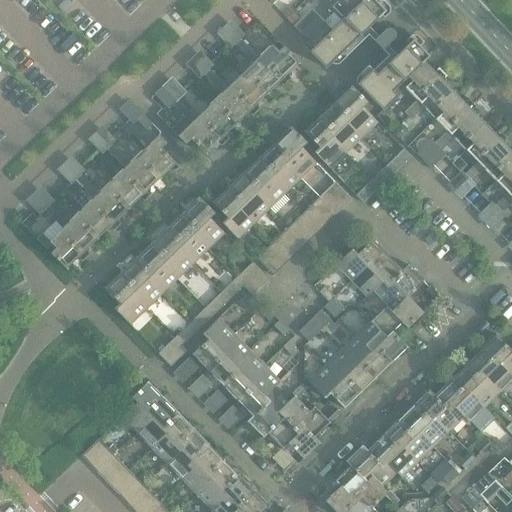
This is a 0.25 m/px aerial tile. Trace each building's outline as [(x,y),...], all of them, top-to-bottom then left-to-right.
[(324,70),(368,28),(383,13),(370,0),(363,0),(340,22),(308,54),(324,70)] [(317,17),(334,0),(318,0),(321,2),(311,12),(317,17)] [(340,22),(363,0),(334,0),(317,17),(322,23),(332,14),(340,22)] [(281,13),(286,19),(293,12),(288,6),(281,13)] [(249,50),(239,40),(234,45),(243,55),(249,50)] [(407,78),(424,62),(428,58),(412,41),(376,76),(372,72),(357,86),(382,112),(406,89),(412,83),(407,78)] [(288,74),(298,64),(283,49),(277,54),(271,47),(258,59),(249,50),(243,55),(253,65),(255,62),(262,69),(267,64),(286,85),(291,80),(288,77),(288,74)] [(286,85),(267,64),(262,69),(255,62),(253,65),(240,77),(247,84),(251,80),(266,95),(275,86),(279,86),(282,89),(286,85)] [(421,93),(443,72),(439,68),(437,70),(432,70),(424,62),(407,78),(412,83),(406,89),(417,100),(411,106),(418,114),(424,108),(420,104),(426,98),(421,93)] [(218,79),(209,70),(203,76),(212,86),(218,79)] [(437,109),(454,92),(445,83),(445,78),(447,77),(443,72),(421,93),(426,98),(420,104),(424,108),(435,119),(441,114),(437,109)] [(257,104),(266,95),(251,80),(247,84),(240,77),(227,89),(218,79),(212,86),(221,95),(224,92),(231,99),(235,95),(255,115),(259,111),(256,109),(257,104)] [(376,125),(361,109),(366,104),(350,87),(331,105),(335,109),(334,111),(345,122),(343,124),(360,141),(376,125)] [(255,115),(235,95),(231,99),(224,92),(221,95),(208,107),(215,114),(220,110),(235,125),(244,117),(248,117),(250,119),(255,115)] [(451,124),(472,104),(468,99),(466,101),(462,101),(454,92),(437,109),(441,114),(435,119),(447,131),(440,137),(447,145),(454,139),(450,135),(456,129),(451,124)] [(187,110),(178,100),(172,106),(181,115),(187,110)] [(466,140),(484,123),(475,114),(476,108),(472,104),(451,124),(456,129),(450,135),(454,139),(465,151),(471,145),(466,140)] [(360,141),(343,124),(345,122),(334,111),(329,106),(316,120),(320,124),(318,126),(329,137),(328,139),(344,156),(360,141)] [(418,114),(411,106),(404,113),(411,120),(418,114)] [(226,134),(235,125),(220,110),(215,114),(208,107),(196,119),(187,110),(181,115),(190,125),(193,122),(200,129),(204,125),(224,145),(228,141),(226,138),(226,134)] [(151,125),(142,115),(136,121),(146,130),(151,125)] [(344,156),(328,139),(329,137),(318,126),(314,121),(302,133),(317,149),(313,154),(329,170),(344,156)] [(224,145),(204,125),(200,129),(193,122),(190,125),(177,138),(184,145),(189,141),(204,156),(213,148),(217,147),(219,149),(224,145)] [(481,155),(503,135),(499,130),(497,132),(493,132),(484,123),(466,140),(471,145),(465,151),(477,163),(471,169),(477,176),(484,170),(480,166),(486,160),(481,155)] [(316,165),(300,149),(305,144),(291,129),(277,143),(279,145),(277,147),(288,159),(287,161),(303,177),(316,165)] [(497,171),(511,156),(511,153),(505,146),(505,141),(507,139),(503,135),(481,155),(486,160),(480,166),(484,170),(495,182),(501,176),(497,171)] [(179,169),(160,149),(165,145),(157,137),(143,150),(151,158),(144,165),(158,179),(166,171),(173,171),(175,173),(179,169)] [(447,145),(440,137),(434,144),(441,151),(447,145)] [(288,159),(277,147),(275,145),(261,159),(263,161),(261,163),(272,174),(271,176),(287,193),(303,177),(287,161),(288,159)] [(120,155),(111,146),(105,152),(114,161),(120,155)] [(158,179),(144,165),(151,158),(143,150),(129,164),(120,155),(114,161),(123,170),(126,167),(133,175),(129,180),(147,199),(151,195),(150,193),(150,188),(158,179)] [(394,174),(410,159),(402,151),(387,166),(394,174)] [(511,187),(511,186),(511,185),(511,156),(497,171),(501,176),(495,182),(507,194),(500,200),(507,207),(511,202),(511,198),(510,197),(511,195),(511,187)] [(287,193),(271,176),(272,174),(261,163),(259,161),(245,174),(247,176),(245,178),(256,190),(255,191),(271,208),(287,193)] [(379,189),(394,174),(387,166),(371,181),(379,189)] [(147,199),(129,180),(133,175),(126,167),(123,170),(110,182),(118,190),(113,195),(127,210),(136,201),(142,201),(143,203),(147,199)] [(477,176),(471,169),(464,175),(471,182),(477,176)] [(88,185),(79,176),(74,182),(83,191),(88,185)] [(271,208),(255,191),(256,190),(245,178),(243,176),(229,190),(231,192),(229,194),(240,205),(239,207),(255,224),(271,208)] [(362,205),(379,189),(371,181),(354,197),(362,205)] [(127,210),(113,195),(118,190),(110,182),(97,195),(88,185),(83,191),(92,200),(95,198),(102,205),(97,210),(116,229),(121,225),(119,223),(119,218),(127,210)] [(350,200),(334,184),(326,191),(343,208),(350,200)] [(255,224),(239,207),(240,205),(229,194),(227,191),(211,207),(226,221),(222,226),(237,241),(255,224)] [(343,208),(326,191),(318,199),(335,216),(343,208)] [(116,229),(97,210),(102,205),(95,198),(92,200),(79,213),(87,220),(81,226),(96,241),(104,233),(111,232),(112,234),(116,229)] [(224,236),(208,220),(212,216),(196,199),(182,213),(184,215),(182,217),(196,230),(194,232),(210,249),(224,236)] [(335,216),(318,199),(311,206),(327,223),(335,216)] [(507,207),(500,200),(494,206),(501,213),(507,207)] [(58,216),(49,206),(43,211),(52,221),(58,216)] [(327,223),(311,206),(303,214),(319,231),(327,223)] [(96,241),(81,226),(87,220),(79,213),(67,225),(58,216),(52,221),(61,230),(64,227),(72,235),(66,240),(85,260),(89,256),(88,254),(88,249),(96,241)] [(210,249),(194,232),(196,230),(182,217),(180,214),(167,227),(169,230),(167,232),(180,245),(179,247),(195,264),(210,249)] [(319,231),(303,214),(295,222),(311,238),(319,231)] [(311,238),(295,222),(287,229),(303,246),(311,238)] [(85,260),(66,240),(72,235),(64,227),(61,230),(48,243),(55,250),(49,255),(65,271),(73,262),(79,262),(81,264),(85,260)] [(195,264),(179,247),(180,245),(167,232),(165,229),(151,242),(154,244),(152,246),(165,260),(163,262),(180,279),(195,264)] [(303,246),(287,229),(279,237),(296,254),(303,246)] [(296,254),(279,237),(271,244),(288,261),(296,254)] [(370,272),(387,255),(371,239),(355,255),(350,250),(333,267),(349,283),(366,267),(370,272)] [(180,279),(163,262),(165,260),(152,246),(149,244),(136,258),(138,260),(136,262),(149,275),(147,277),(164,294),(180,279)] [(288,261),(271,244),(264,252),(280,269),(288,261)] [(280,269),(264,252),(256,259),(272,276),(280,269)] [(388,283),(401,270),(387,255),(370,272),(366,267),(349,283),(364,299),(370,293),(384,279),(388,283)] [(164,294),(147,277),(149,275),(136,262),(134,260),(120,272),(123,275),(121,277),(134,290),(132,292),(149,309),(164,294)] [(268,281),(251,264),(243,272),(260,289),(268,281)] [(399,305),(408,297),(423,282),(406,265),(401,270),(388,283),(384,279),(370,293),(384,307),(384,306),(393,299),(399,305)] [(260,289),(243,272),(235,280),(242,287),(251,297),(260,289)] [(149,309),(132,292),(134,290),(121,277),(118,274),(104,288),(107,290),(105,292),(118,306),(114,310),(130,327),(130,326),(149,309)] [(227,302),(242,287),(235,280),(220,295),(227,302)] [(439,296),(429,286),(424,290),(435,301),(439,296)] [(333,298),(324,288),(318,294),(327,304),(333,298)] [(211,317),(227,302),(220,295),(204,310),(211,317)] [(252,307),(241,296),(235,302),(246,313),(252,307)] [(406,329),(423,312),(408,297),(399,305),(393,299),(384,306),(384,307),(369,321),(387,338),(392,333),(391,333),(401,323),(406,329)] [(338,304),(334,299),(333,298),(327,304),(332,309),(338,304)] [(337,315),(332,309),(327,304),(323,308),(333,319),(337,315)] [(343,309),(342,308),(338,304),(332,309),(337,315),(343,309)] [(272,317),(262,307),(257,312),(266,322),(272,317)] [(196,332),(211,317),(204,310),(189,325),(196,332)] [(329,321),(319,312),(312,319),(322,329),(329,321)] [(215,353),(233,335),(217,319),(200,335),(206,341),(190,356),(206,372),(220,358),(215,353)] [(322,329),(312,319),(305,326),(314,336),(322,329)] [(407,349),(392,333),(387,338),(369,321),(354,336),(371,353),(376,348),(392,364),(407,349)] [(288,332),(278,322),(272,328),(282,338),(288,332)] [(181,347),(196,332),(189,325),(173,340),(181,347)] [(314,336),(305,326),(297,333),(307,343),(314,336)] [(231,368),(249,351),(233,335),(215,353),(220,358),(206,372),(221,388),(236,373),(231,368)] [(392,364),(376,348),(371,353),(354,336),(338,351),(356,368),(361,363),(376,379),(392,364)] [(511,349),(510,351),(495,336),(480,350),(496,367),(500,362),(511,374),(511,349)] [(186,353),(181,347),(173,340),(158,355),(170,368),(186,353)] [(297,353),(287,343),(281,348),(291,359),(297,353)] [(511,382),(511,374),(500,362),(496,367),(480,350),(464,365),(480,382),(485,377),(501,394),(511,382)] [(246,383),(264,366),(249,351),(231,368),(236,373),(221,388),(235,402),(250,388),(246,383)] [(376,379),(361,363),(356,368),(338,351),(323,366),(340,384),(345,379),(361,395),(376,379)] [(501,394),(485,377),(480,382),(464,365),(449,380),(465,397),(469,392),(485,409),(501,394)] [(260,401),(273,388),(279,382),(264,366),(246,383),(250,388),(235,402),(250,417),(263,404),(260,401)] [(361,395),(345,379),(340,384),(323,366),(306,382),(323,400),(329,395),(344,411),(361,395)] [(485,409),(469,392),(465,397),(449,380),(432,397),(446,411),(450,406),(464,420),(468,425),(485,409)] [(135,402),(119,418),(120,419),(134,433),(150,418),(149,417),(145,413),(162,397),(148,382),(143,387),(142,388),(131,398),(135,402)] [(292,396),(295,399),(305,389),(301,384),(290,394),(292,396)] [(273,414),(286,401),(273,388),(260,401),(263,404),(250,417),(245,422),(262,439),(266,435),(280,421),(273,414)] [(464,420),(450,406),(446,411),(432,397),(427,391),(412,406),(428,422),(433,418),(449,435),(464,420)] [(299,423),(315,439),(329,425),(330,424),(327,421),(315,409),(309,414),(295,399),(292,396),(286,401),(273,414),(280,421),(283,418),(293,429),(299,423)] [(150,418),(134,433),(134,434),(136,435),(150,450),(166,435),(165,433),(161,429),(178,413),(167,402),(165,401),(162,397),(145,413),(149,417),(150,418)] [(449,435),(433,418),(428,422),(412,406),(396,421),(412,438),(417,433),(433,450),(449,435)] [(329,425),(331,426),(342,416),(340,414),(337,411),(327,421),(330,424),(329,425)] [(166,435),(150,450),(152,452),(165,466),(181,450),(182,450),(180,449),(177,444),(193,429),(183,418),(182,417),(178,413),(161,429),(165,433),(166,435)] [(287,444),(303,460),(319,444),(315,439),(299,423),(293,429),(283,418),(280,421),(266,435),(281,450),(287,444)] [(433,450),(417,433),(412,438),(396,421),(382,436),(398,452),(402,448),(418,464),(433,450)] [(181,450),(165,466),(167,467),(180,481),(196,466),(197,465),(196,464),(192,460),(208,444),(198,434),(197,433),(193,429),(177,444),(180,449),(182,450),(181,450)] [(418,464),(402,448),(398,452),(382,436),(365,451),(378,465),(383,460),(396,474),(402,480),(418,464)] [(490,445),(489,444),(484,439),(473,449),(479,455),(490,445)] [(504,449),(494,439),(489,444),(490,445),(499,454),(504,449)] [(88,465),(105,448),(98,440),(81,457),(88,465)] [(196,466),(180,481),(181,481),(182,483),(195,497),(211,481),(212,481),(210,480),(206,476),(223,460),(213,450),(212,448),(208,444),(192,460),(196,464),(197,465),(196,466)] [(396,474),(383,460),(378,465),(365,451),(360,446),(343,463),(348,468),(365,485),(369,481),(383,496),(387,493),(382,487),(396,474)] [(96,473),(113,456),(105,448),(88,465),(96,473)] [(464,471),(474,461),(468,455),(458,464),(464,471)] [(103,481),(121,464),(113,456),(96,473),(103,481)] [(211,481),(196,497),(197,498),(210,511),(226,496),(226,495),(225,494),(221,490),(237,475),(227,464),(223,460),(206,476),(210,480),(212,481),(211,481)] [(289,477),(299,467),(295,462),(284,472),(289,477)] [(442,479),(447,485),(458,475),(447,463),(434,475),(440,481),(442,479)] [(111,488),(128,472),(121,464),(103,481),(111,488)] [(331,511),(346,511),(370,490),(379,500),(383,496),(369,481),(365,485),(348,468),(333,483),(339,488),(334,493),(329,487),(319,497),(324,502),(323,503),(331,511)] [(508,485),(511,481),(511,469),(502,479),(508,485)] [(118,496),(136,480),(128,472),(111,488),(118,496)] [(226,496),(210,511),(241,511),(242,511),(241,510),(237,506),(253,491),(242,480),(241,478),(237,475),(221,490),(225,494),(226,495),(226,496)] [(428,495),(438,485),(432,479),(422,489),(428,495)] [(126,504),(143,487),(136,480),(118,496),(126,504)] [(493,498),(503,489),(497,483),(488,492),(493,498)] [(133,511),(151,495),(143,487),(126,504),(133,511)] [(437,504),(447,494),(441,489),(432,499),(437,504)] [(375,511),(376,511),(379,509),(379,505),(376,503),(379,500),(370,490),(346,511),(375,511)] [(241,511),(263,511),(267,508),(269,507),(258,496),(257,495),(253,491),(237,506),(241,510),(242,511),(241,511)] [(399,501),(389,491),(387,493),(383,496),(394,506),(399,501)] [(133,511),(148,511),(158,503),(151,495),(133,511)] [(474,511),(479,511),(487,504),(482,499),(472,509),(474,511)] [(460,511),(462,510),(452,500),(447,505),(453,511),(460,511)] [(164,511),(166,511),(158,503),(148,511),(164,511)]
